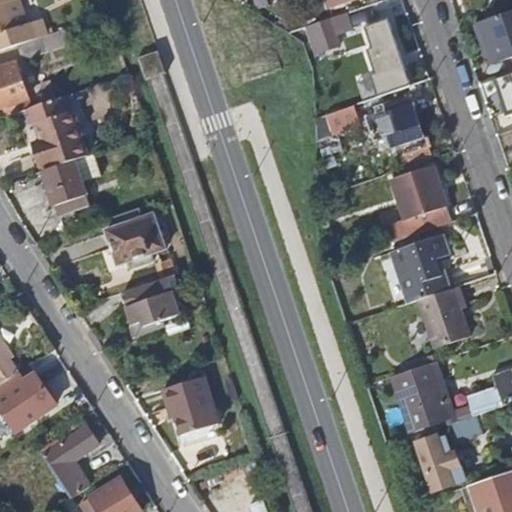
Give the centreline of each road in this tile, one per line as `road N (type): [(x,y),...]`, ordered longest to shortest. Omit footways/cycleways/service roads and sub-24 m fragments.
road 1 (tertiary): [(174,0),(346,511)]
road 2 (unclassified): [(186,511),(0,223)]
road 3 (unclassified): [(511,247),(428,0)]
